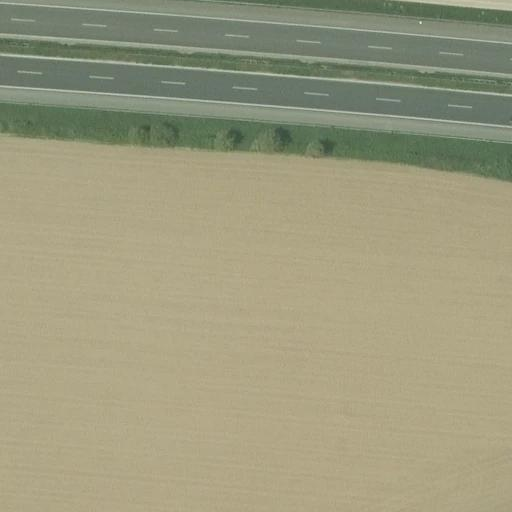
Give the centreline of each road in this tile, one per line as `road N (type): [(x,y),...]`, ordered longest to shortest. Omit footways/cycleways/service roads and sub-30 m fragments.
road 1 (motorway): [(511,49),(0,5)]
road 2 (motorway): [(0,74),(511,115)]
